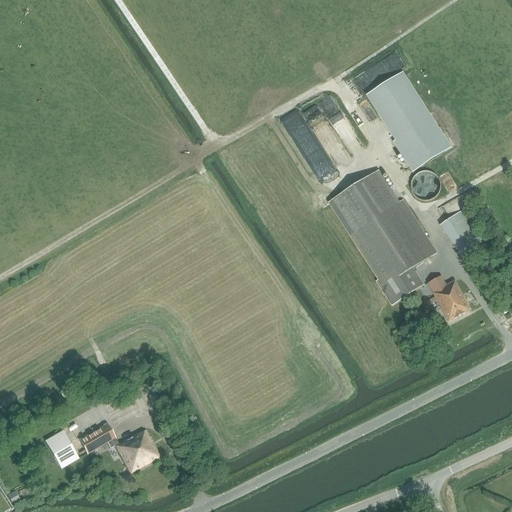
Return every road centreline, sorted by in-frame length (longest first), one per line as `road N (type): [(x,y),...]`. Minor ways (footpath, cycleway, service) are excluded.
road 1 (unclassified): [(194,511),(511,355)]
road 2 (track): [(333,79),(511,342)]
road 3 (track): [(215,145),(454,0)]
road 4 (track): [(215,145),(117,0)]
